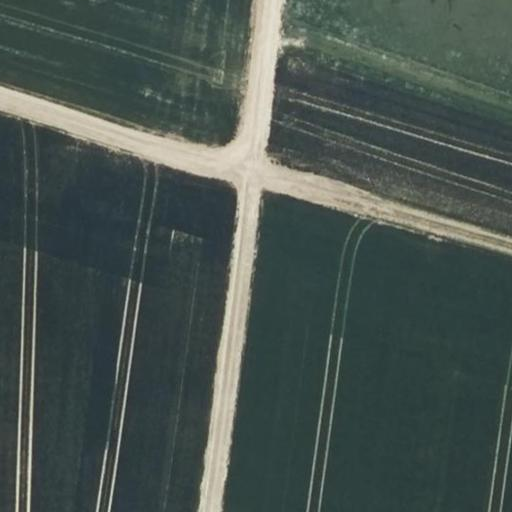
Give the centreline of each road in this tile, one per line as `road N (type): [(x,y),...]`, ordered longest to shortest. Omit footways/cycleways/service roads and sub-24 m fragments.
road 1 (track): [(511,255),(0,105)]
road 2 (track): [(184,511),(260,0)]
